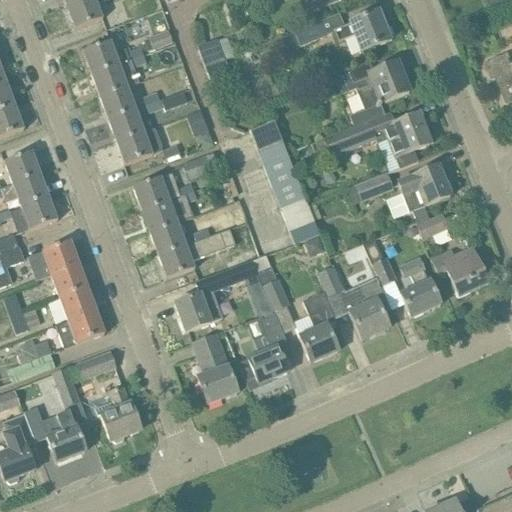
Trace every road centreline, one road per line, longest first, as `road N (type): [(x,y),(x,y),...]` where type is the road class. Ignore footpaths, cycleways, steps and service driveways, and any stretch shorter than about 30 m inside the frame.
road 1 (residential): [(188,467),(15,0)]
road 2 (residential): [(188,467),(511,326)]
road 3 (residential): [(318,511),(511,430)]
road 4 (residential): [(483,160),(419,0)]
road 5 (residential): [(67,511),(188,467)]
